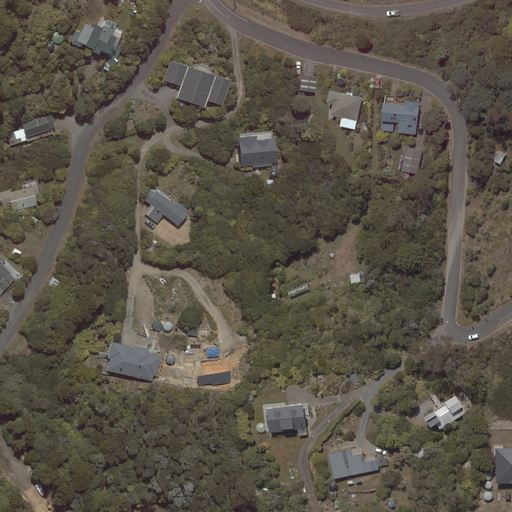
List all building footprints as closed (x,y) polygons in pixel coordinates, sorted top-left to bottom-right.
[(81,33),(76,30),(70,42),(82,48),(83,45),(93,49),(92,51),(99,55),(100,53),(111,59),(106,62),(103,68),(109,71),(110,66),(118,61),(117,59),(123,46),(122,45),(126,37),(121,35),(122,31),(115,27),(117,24),(106,19),(102,28),(93,24),(92,26),(86,24),(81,33)] [(231,81),(170,60),(163,81),(180,86),(176,98),(205,108),(208,101),(222,106),(231,81)] [(302,75),(300,91),(315,93),(317,77),(302,75)] [(346,94),(329,90),(326,103),(332,105),(330,115),(341,118),(339,126),(355,130),(363,98),(352,95),(353,93),(346,92),(346,94)] [(416,134),(419,102),(405,101),(404,105),(383,103),(381,121),(382,121),(381,131),(393,132),(394,122),(399,123),(398,132),(416,134)] [(300,114),(298,121),(308,123),(309,116),(300,114)] [(46,116),(22,123),(24,129),(7,134),(11,145),(27,140),(28,142),(55,134),(53,129),(56,128),(51,115),(46,117),(46,116)] [(257,136),(238,137),(241,166),(252,165),(252,167),(272,166),(272,163),(277,163),(275,138),(257,139),(257,136)] [(418,174),(423,151),(407,148),(402,171),(418,174)] [(494,161),(500,165),(506,154),(500,150),(494,161)] [(33,186),(11,192),(10,189),(0,191),(0,199),(0,200),(0,199),(0,207),(11,205),(13,214),(38,208),(33,186)] [(175,204),(157,190),(155,192),(151,190),(144,200),(151,205),(144,214),(157,224),(164,215),(178,226),(188,214),(186,213),(188,211),(177,202),(175,204)] [(11,273),(2,264),(6,260),(0,254),(0,294),(11,283),(15,279),(10,274),(11,273)] [(360,273),(350,275),(351,283),(361,282),(360,273)] [(60,281),(52,277),(48,284),(56,289),(60,281)] [(287,292),(290,298),(310,290),(307,284),(287,292)] [(189,325),(188,335),(198,336),(199,326),(189,325)] [(110,359),(107,370),(152,381),(153,376),(156,376),(161,356),(151,354),(148,349),(137,346),(132,349),(130,347),(111,342),(107,358),(110,359)] [(219,356),(218,347),(206,348),(207,357),(219,356)] [(230,371),(197,376),(199,385),(212,383),(212,385),(232,382),(230,371)] [(351,383),(359,381),(357,373),(350,375),(351,383)] [(466,412),(455,396),(444,402),(445,403),(433,411),(434,412),(424,418),(430,427),(436,424),(440,429),(466,412)] [(304,405),(266,409),(269,433),(298,430),(299,436),(307,435),(304,405)] [(334,480),(379,470),(378,467),(387,465),(386,457),(376,459),(375,455),(363,457),(361,447),(328,454),(334,480)] [(495,484),(511,483),(511,448),(496,448),(495,484)]
